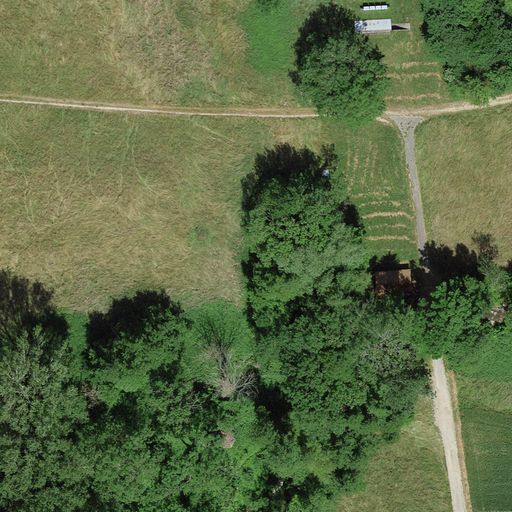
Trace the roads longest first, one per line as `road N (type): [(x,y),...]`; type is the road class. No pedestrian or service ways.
road 1 (track): [(0,99),(401,115),(511,96)]
road 2 (track): [(453,511),(401,115)]
